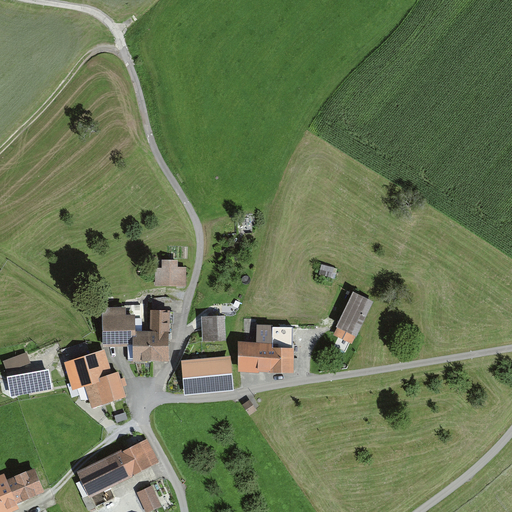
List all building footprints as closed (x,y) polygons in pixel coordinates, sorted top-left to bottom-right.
[(156,287),(186,287),(187,268),(177,268),(177,261),(164,261),(164,269),(157,268),(156,287)] [(323,265),(320,275),(333,278),(335,268),(323,265)] [(373,301),(354,292),(334,335),(352,344),(373,301)] [(169,311),(152,311),(152,332),(134,332),(134,315),(125,315),(125,308),(104,308),(104,343),(134,343),(134,361),(169,361),(169,311)] [(226,341),(225,317),(203,318),(203,342),(226,341)] [(258,343),(240,343),(239,371),(293,372),(294,327),(258,326),(258,343)] [(93,406),(126,395),(119,373),(114,374),(106,350),(65,363),(73,388),(86,384),(93,406)] [(4,360),(7,372),(30,365),(27,353),(4,360)] [(184,361),(186,394),(232,390),(229,358),(184,361)] [(48,370),(8,377),(11,396),(52,388),(48,370)] [(257,410),(250,401),(244,406),(250,415),(257,410)] [(91,492),(154,462),(144,442),(124,451),(81,472),(91,492)] [(0,511),(7,511),(20,507),(18,502),(45,491),(36,469),(7,480),(5,474),(0,476),(0,511)] [(147,511),(149,511),(164,505),(154,485),(138,492),(147,511)]
